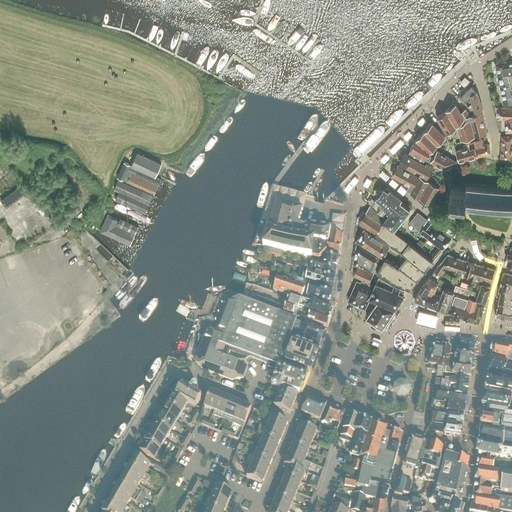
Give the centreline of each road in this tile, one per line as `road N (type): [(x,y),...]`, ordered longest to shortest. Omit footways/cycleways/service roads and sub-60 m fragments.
road 1 (residential): [(338,321),(309,390),(426,434)]
road 2 (residential): [(89,511),(172,370)]
road 3 (residential): [(338,321),(350,206),(371,168)]
road 4 (residential): [(371,168),(475,67)]
road 5 (residential): [(293,420),(172,370)]
